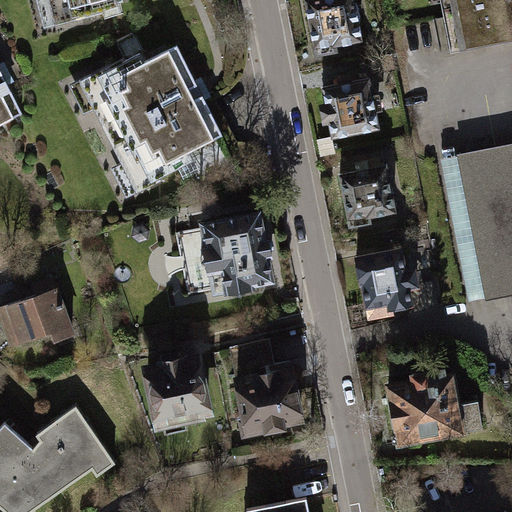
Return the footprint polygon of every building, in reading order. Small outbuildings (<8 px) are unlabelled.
[(36,0),(44,30),(120,9),(118,4),(129,0),(36,0)] [(353,0),(312,0),(299,2),(309,57),(362,47),(353,0)] [(511,0),(438,0),(449,51),(511,37),(511,0)] [(80,80),(71,85),(83,111),(94,106),(122,164),(113,168),(126,196),(136,191),(140,189),(197,163),(191,150),(223,135),(180,43),(144,60),(140,52),(105,68),(93,74),(80,80)] [(0,124),(24,110),(0,65),(0,124)] [(371,79),(317,89),(327,141),(380,131),(371,79)] [(511,144),(498,147),(459,155),(487,298),(511,292),(511,144)] [(387,163),(341,173),(350,216),(396,207),(387,163)] [(260,207),(180,224),(183,247),(201,244),(211,296),(276,283),(260,207)] [(398,246),(351,255),(361,300),(361,308),(365,320),(395,314),(394,309),(412,307),(412,311),(439,306),(434,280),(420,283),(412,255),(400,257),(398,246)] [(55,291),(0,309),(0,324),(8,349),(46,336),(48,344),(70,337),(55,291)] [(271,338),(223,347),(229,377),(232,390),(241,440),(311,426),(299,364),(277,368),(271,338)] [(202,350),(134,364),(147,429),(164,426),(166,435),(200,429),(199,421),(216,418),(202,350)] [(410,381),(384,386),(398,443),(466,432),(455,365),(407,372),(410,381)] [(116,461),(77,405),(39,431),(44,437),(35,446),(5,488),(0,494),(0,500),(8,509),(12,511),(30,511),(95,466),(100,473),(116,461)] [(0,494),(5,488),(35,446),(9,420),(3,425),(0,422),(0,494)] [(309,511),(306,497),(244,509),(245,511),(309,511)]
